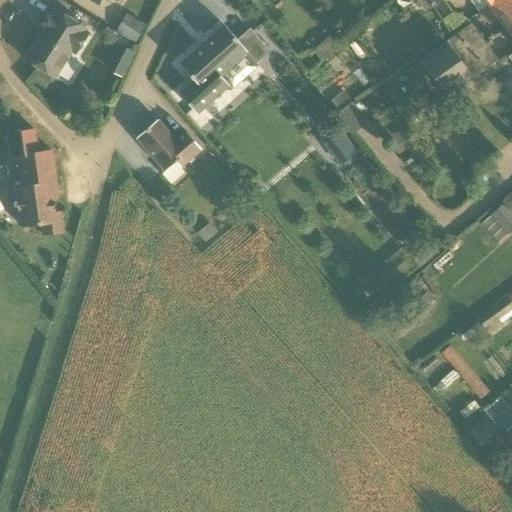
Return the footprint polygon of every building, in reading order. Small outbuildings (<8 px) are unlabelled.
[(415,0),(424,13),(431,8),(425,0),(415,0)] [(425,0),(431,8),(443,0),(425,0)] [(469,0),(478,12),(496,0),(469,0)] [(504,28),(511,22),(511,0),(496,0),(478,12),(479,13),(489,6),(498,19),(504,28)] [(37,30),(42,33),(25,59),(55,78),(72,52),(75,54),(89,33),(86,31),(87,29),(57,10),(56,11),(52,9),(39,30),(37,29),(37,30)] [(122,23),(116,33),(135,44),(141,34),(122,23)] [(455,67),(474,53),(486,44),(471,24),(420,60),(407,70),(413,79),(419,88),(433,78),(431,77),(451,62),(455,67)] [(331,37),(313,52),(320,61),(338,46),(331,37)] [(205,95),(190,109),(208,129),(241,100),(231,90),(257,67),(267,77),(280,66),(261,45),(249,55),(235,40),(191,79),(205,95)] [(447,98),(498,61),(486,44),(474,53),(455,67),(451,62),(431,77),(433,78),(447,98)] [(40,69),(32,84),(44,91),(52,77),(40,69)] [(344,91),(331,101),(339,112),(352,102),(344,91)] [(176,140),(157,119),(136,138),(165,171),(177,161),(181,166),(202,147),(186,131),(176,140)] [(406,127),(389,135),(398,154),(415,146),(406,127)] [(38,152),(35,129),(8,133),(12,156),(18,156),(22,188),(18,188),(21,227),(42,224),(43,235),(63,232),(61,212),(55,213),(52,192),(58,191),(52,150),(38,152)] [(338,133),(326,143),(343,165),(356,155),(338,133)] [(492,213),(508,233),(511,229),(511,216),(502,204),(492,213)] [(210,223),(198,232),(204,241),(216,231),(210,223)] [(432,244),(413,260),(419,267),(437,251),(432,244)] [(442,349),(476,400),(487,393),(452,342),(442,349)] [(485,442),(500,428),(486,413),(471,427),(485,442)]
